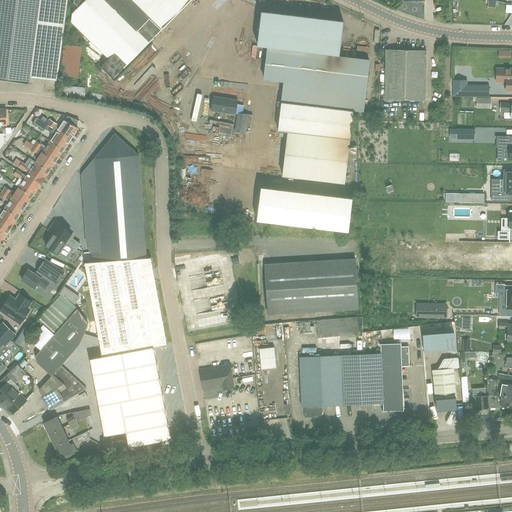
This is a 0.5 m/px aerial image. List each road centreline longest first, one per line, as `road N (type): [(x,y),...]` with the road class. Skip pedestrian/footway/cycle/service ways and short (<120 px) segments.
road 1 (unclassified): [(200,460),(164,259),(160,145),(137,120),(99,114)]
road 2 (unclassified): [(200,460),(511,431)]
road 3 (unknown): [(220,0),(211,25),(220,57),(261,103),(265,142),(255,198)]
road 4 (residential): [(0,271),(99,114)]
road 5 (unclassified): [(22,486),(200,460)]
road 6 (secondary): [(354,0),(425,29),(511,38)]
